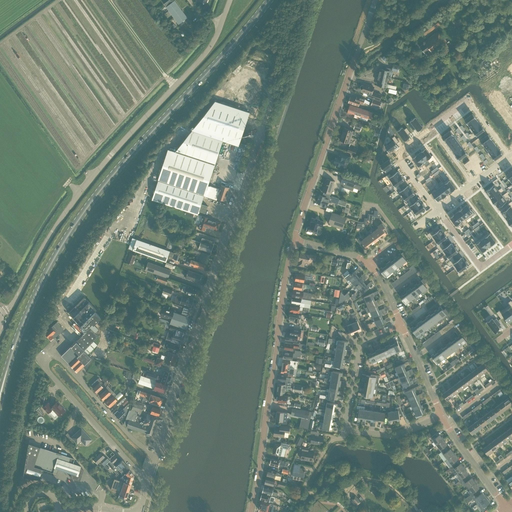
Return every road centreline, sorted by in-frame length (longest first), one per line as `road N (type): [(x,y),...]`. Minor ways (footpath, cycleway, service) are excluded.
road 1 (primary): [(6,371),(43,277),(88,205),(269,0)]
road 2 (unclassified): [(0,315),(76,196),(208,49),(229,0)]
road 3 (unclassified): [(154,459),(258,140)]
road 4 (residential): [(154,459),(60,358),(45,361),(147,482)]
road 5 (unclassified): [(250,511),(294,239)]
road 6 (unclassified): [(294,239),(375,0)]
road 7 (residential): [(466,101),(401,151),(399,159),(438,208)]
road 8 (residential): [(401,324),(359,346),(346,430)]
